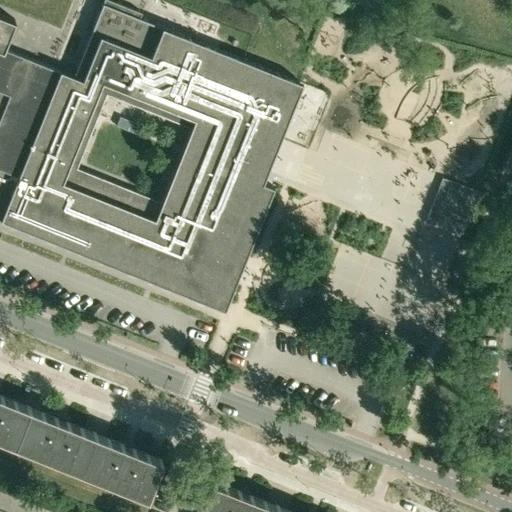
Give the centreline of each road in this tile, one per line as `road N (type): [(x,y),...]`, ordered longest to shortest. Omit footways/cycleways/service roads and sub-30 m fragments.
road 1 (tertiary): [(391,461),(0,312)]
road 2 (residential): [(0,355),(373,504)]
road 3 (tertiary): [(511,507),(391,461)]
